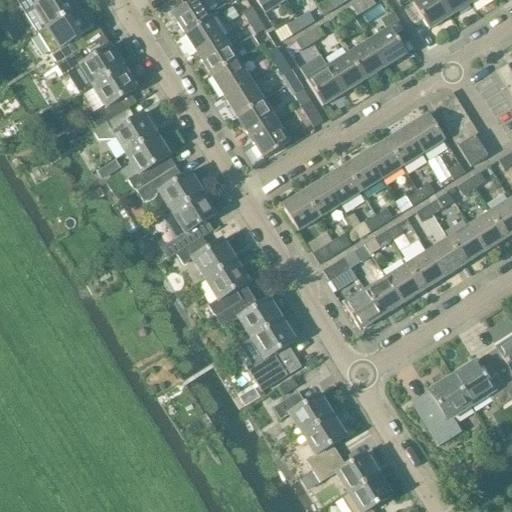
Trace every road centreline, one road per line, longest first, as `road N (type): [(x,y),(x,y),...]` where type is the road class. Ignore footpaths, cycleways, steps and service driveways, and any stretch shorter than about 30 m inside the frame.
road 1 (residential): [(511,30),(238,194)]
road 2 (residential): [(238,194),(124,9)]
road 3 (residential): [(355,377),(238,194)]
road 4 (residential): [(355,377),(511,282)]
road 5 (residential): [(436,511),(355,377)]
